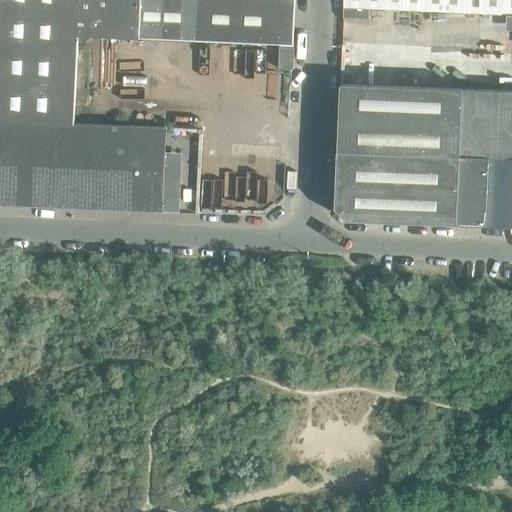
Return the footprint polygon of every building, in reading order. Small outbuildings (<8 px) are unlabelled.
[(0,0),(0,119),(73,123),(77,34),(78,0),(0,0)] [(295,0),(78,0),(77,34),(139,37),(293,44),(295,0)] [(503,0),(342,0),(342,17),(368,18),(368,7),(503,13),(503,0)] [(511,0),(503,0),(503,13),(511,13),(511,0)] [(292,69),(293,45),(278,44),(277,68),(292,69)] [(341,44),(339,84),(361,85),(363,45),(341,44)] [(346,219),(485,225),(489,157),(511,157),(511,91),(398,87),(361,85),(339,84),(333,208),(346,219)] [(0,204),(162,211),(162,210),(162,201),(166,127),(73,123),(0,119),(0,204)] [(511,226),(511,157),(489,157),(485,225),(511,226)] [(178,201),(162,201),(162,210),(178,211),(178,201)]
